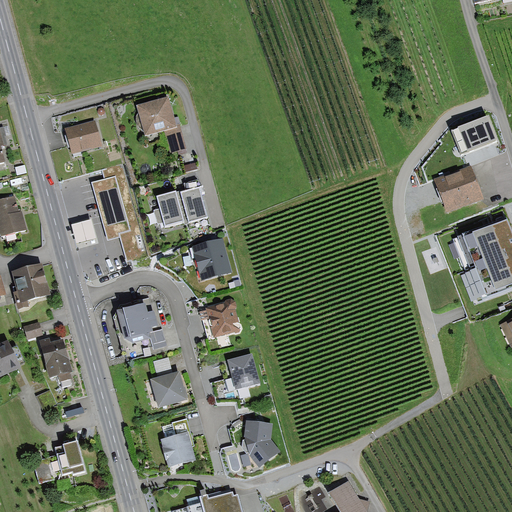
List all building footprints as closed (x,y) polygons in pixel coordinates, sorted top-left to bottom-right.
[(174,99),(141,107),(149,141),(182,133),(174,99)] [(488,119),(452,133),(461,157),(497,143),(488,119)] [(98,120),(68,128),(76,157),(105,149),(98,120)] [(0,126),(0,168),(11,166),(0,126)] [(105,180),(92,184),(105,230),(108,241),(114,239),(121,237),(129,263),(148,257),(122,164),(102,170),(105,180)] [(467,165),(437,178),(453,213),(482,201),(467,165)] [(157,199),(165,230),(207,218),(198,188),(157,199)] [(15,196),(0,199),(0,235),(0,236),(27,230),(22,211),(19,212),(15,196)] [(91,219),(71,225),(78,249),(98,243),(91,219)] [(511,234),(506,219),(450,241),(475,305),(511,290),(511,234)] [(223,240),(192,248),(202,282),(232,274),(223,240)] [(43,266),(12,274),(17,294),(14,295),(18,311),(30,308),(28,304),(51,298),(43,266)] [(153,299),(114,310),(124,347),(163,336),(153,299)] [(233,302),(206,309),(215,341),(242,333),(233,302)] [(511,319),(500,326),(511,350),(511,349),(511,319)] [(41,321),(25,325),(29,339),(44,334),(41,321)] [(66,329),(35,338),(51,390),(81,382),(66,329)] [(11,347),(0,350),(0,381),(21,374),(11,347)] [(170,356),(155,360),(158,371),(172,367),(170,356)] [(253,356),(227,363),(236,393),(261,386),(253,356)] [(183,374),(151,384),(158,410),(191,400),(183,374)] [(40,409),(49,409),(49,392),(40,392),(40,409)] [(274,426),(248,424),(245,448),(261,467),(281,452),(273,442),(274,426)] [(188,429),(163,437),(172,469),(198,461),(188,429)] [(82,442),(54,449),(62,482),(90,475),(82,442)] [(38,481),(50,480),(49,460),(37,461),(38,481)] [(366,511),(350,484),(330,497),(339,511),(366,511)] [(240,511),(237,496),(167,511),(240,511)]
